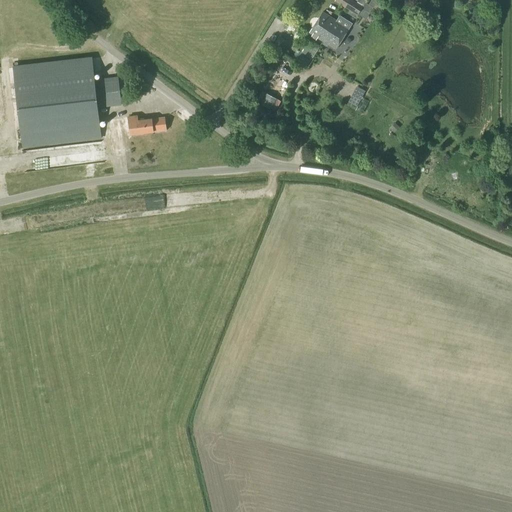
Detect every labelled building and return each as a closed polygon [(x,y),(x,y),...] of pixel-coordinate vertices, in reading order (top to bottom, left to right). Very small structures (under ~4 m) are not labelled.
[(345,8),(350,0),(335,0),(334,2),(345,8)] [(352,0),(350,0),(345,8),(357,16),(366,2),(363,0),(360,0),(358,3),(352,0)] [(336,21),(323,12),(309,33),(312,35),(311,37),(315,40),(317,38),(323,42),(336,21)] [(336,21),(323,42),(324,43),(322,44),(326,47),(327,45),(335,50),(349,29),(352,24),(339,15),(336,21)] [(282,54),(289,43),(279,37),(272,48),(282,54)] [(17,64),(78,58),(77,50),(16,56),(17,64)] [(91,59),(13,68),(22,148),(100,139),(97,108),(120,105),(119,91),(117,78),(93,80),(91,59)] [(357,107),(365,91),(357,87),(348,103),(357,107)] [(278,112),(285,102),(271,92),(264,102),(278,112)] [(137,121),(136,116),(128,117),(130,135),(166,130),(164,117),(137,121)] [(394,132),(399,127),(395,123),(389,128),(394,132)] [(25,166),(45,164),(44,158),(25,160),(25,166)]
